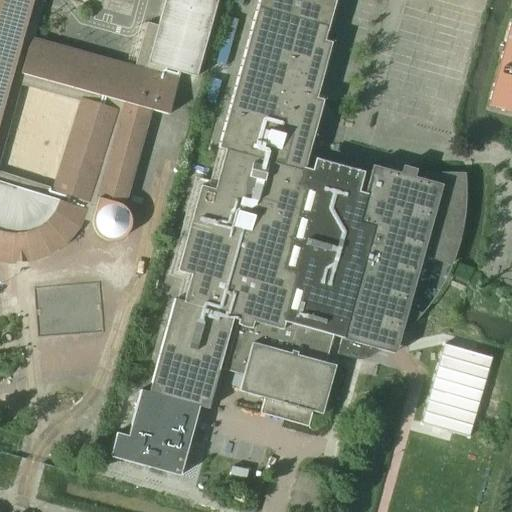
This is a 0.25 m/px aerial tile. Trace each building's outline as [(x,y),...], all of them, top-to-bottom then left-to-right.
[(65,244),(77,229),(81,220),(91,223),(92,225),(92,227),(93,230),(94,232),(95,234),(97,236),(99,237),(101,239),(103,240),(105,241),(107,241),(110,242),(112,242),(115,241),(117,241),(119,240),(121,238),(123,237),(125,235),(127,233),(128,231),(129,229),(130,227),(130,224),(130,222),(130,219),(129,217),(128,215),(127,213),(126,211),(125,209),(123,207),(150,110),(168,115),(179,73),(195,78),(216,0),(164,0),(157,26),(146,23),(134,67),(31,39),(38,13),(40,6),(40,0),(0,0),(0,261),(10,263),(30,262),(49,255),(65,244)] [(316,99),(331,44),(331,43),(324,41),(334,0),(258,0),(217,149),(224,150),(213,190),(200,186),(176,272),(190,276),(182,303),(173,300),(148,393),(198,406),(207,409),(232,317),(238,318),(223,370),(242,376),(237,392),(263,399),(259,414),(307,427),(311,412),(321,415),(334,366),(325,363),(333,332),(342,335),(337,355),(355,359),(362,358),(366,357),(369,356),(379,350),(390,342),(401,334),(405,329),(410,324),(415,320),(419,315),(407,311),(426,242),(431,244),(428,255),(450,265),(453,257),(455,250),(457,243),(459,235),(461,228),(462,220),(463,213),(464,205),(464,198),(464,190),(464,182),(463,175),(428,174),(426,181),(414,177),(416,170),(415,170),(403,166),(401,174),(373,166),(365,195),(357,193),(360,184),(346,180),(347,175),(328,170),(327,175),(304,168),(323,100),(316,99)] [(511,24),(490,106),(511,111),(511,24)] [(444,345),(420,425),(468,438),(491,358),(444,345)] [(179,476),(198,406),(148,393),(140,391),(127,436),(116,433),(109,457),(179,476)]
